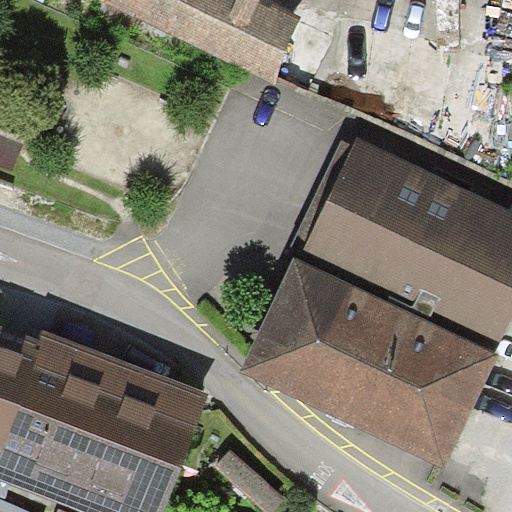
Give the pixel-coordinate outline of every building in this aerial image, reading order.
[(257,0),(103,0),(103,3),(274,85),(302,22),(257,0)] [(307,250),(300,265),(497,356),(511,323),(511,215),(358,144),(355,149),(341,143),(294,244),(307,250)] [(239,379),(443,474),(497,356),(300,265),(294,262),(239,379)] [(0,447),(38,346),(0,331),(0,447)] [(38,346),(0,447),(0,484),(73,511),(165,511),(208,399),(42,337),(38,346)]
